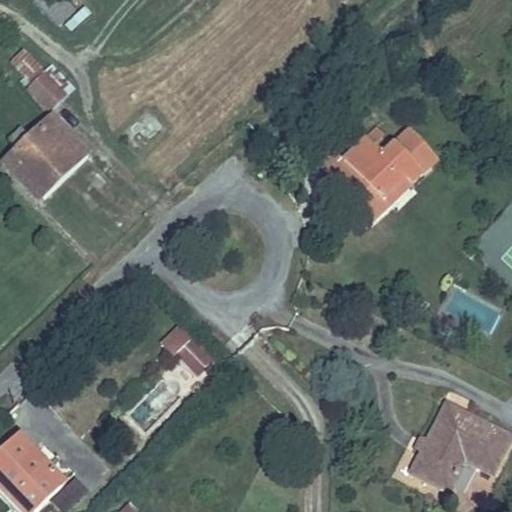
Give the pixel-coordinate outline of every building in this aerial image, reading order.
[(36,0),(56,26),(76,12),(66,0),(36,0)] [(73,33),(90,16),(82,8),(65,25),(73,33)] [(49,106),(62,96),(39,69),(26,80),(49,106)] [(0,158),(0,160),(58,219),(105,172),(47,110),(26,132),(18,124),(1,139),(11,147),(0,158)] [(372,132),(380,141),(392,132),(385,123),(372,132)] [(412,185),(440,165),(417,133),(389,151),(380,141),(372,132),(329,161),(343,180),(350,177),(358,189),(353,194),(366,211),(387,194),(383,188),(405,175),(412,185)] [(366,211),(370,216),(412,185),(405,175),(383,188),(387,194),(366,211)] [(350,177),(343,180),(353,194),(358,189),(350,177)] [(162,341),(180,324),(168,312),(150,329),(162,341)] [(183,363),(201,346),(180,324),(162,341),(183,363)] [(405,441),(393,467),(436,487),(453,455),(479,467),(497,426),(431,392),(412,429),(417,431),(412,444),(405,441)] [(395,436),(405,441),(412,444),(417,431),(412,429),(401,424),(395,436)] [(0,498),(12,511),(21,511),(53,480),(11,435),(0,445),(0,498)]
